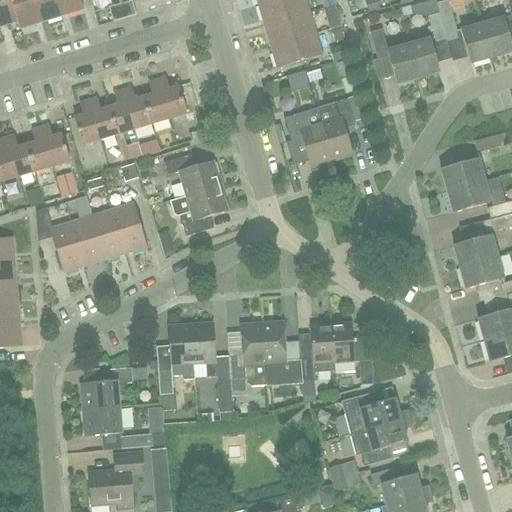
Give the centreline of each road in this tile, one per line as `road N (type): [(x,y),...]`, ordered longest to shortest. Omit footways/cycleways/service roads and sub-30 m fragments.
road 1 (residential): [(56,511),(45,379),(55,352),(275,229)]
road 2 (residential): [(336,280),(450,109),(471,91),(511,81)]
road 3 (residential): [(275,229),(211,15)]
road 4 (residential): [(0,83),(211,15)]
road 5 (residential): [(457,408),(436,347),(336,280)]
road 6 (unknown): [(396,190),(424,297),(410,327)]
